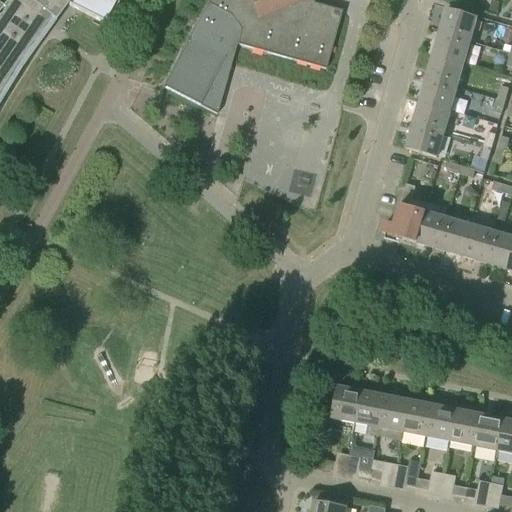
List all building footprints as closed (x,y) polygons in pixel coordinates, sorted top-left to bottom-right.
[(0,90),(6,82),(4,80),(13,66),(22,52),(24,54),(40,32),(42,29),(49,20),(53,23),(67,6),(82,14),(93,20),(101,23),(112,0),(34,0),(32,4),(27,0),(14,0),(10,6),(8,9),(0,19),(0,90)] [(208,0),(206,4),(162,88),(216,116),(230,67),(236,46),(324,71),(341,12),(313,5),(311,0),(208,0)] [(498,4),(492,2),(489,12),(495,14),(498,4)] [(446,10),(439,34),(471,43),(477,19),(446,10)] [(510,54),(511,54),(511,27),(506,26),(501,47),(511,50),(510,54)] [(439,34),(433,56),(464,65),(471,43),(439,34)] [(464,65),(433,56),(426,79),(457,88),(464,65)] [(426,79),(419,103),(451,112),(457,88),(426,79)] [(500,88),(497,101),(505,103),(509,90),(500,88)] [(505,103),(497,101),(493,114),(502,116),(505,103)] [(419,103),(413,126),(444,135),(451,112),(419,103)] [(444,135),(413,126),(406,150),(437,159),(444,135)] [(487,134),(483,147),(492,149),(495,136),(487,134)] [(497,151),(505,153),(509,140),(501,138),(497,151)] [(492,149),(483,147),(480,160),(488,162),(492,149)] [(505,153),(497,151),(494,163),(502,166),(505,153)] [(460,176),(462,168),(449,164),(447,172),(460,176)] [(462,168),(460,176),(473,179),(475,171),(462,168)] [(504,195),(507,187),(494,183),(491,192),(504,195)] [(406,186),(400,206),(409,209),(415,188),(406,186)] [(424,213),(409,209),(400,206),(394,226),(384,223),(381,234),(415,244),(424,213)] [(447,220),(424,213),(415,244),(438,251),(447,220)] [(447,220),(438,251),(461,258),(470,226),(447,220)] [(493,233),(470,226),(461,258),(484,264),(493,233)] [(511,254),(511,238),(493,233),(484,264),(507,271),(511,254)] [(357,425),(362,393),(338,388),(331,420),(357,425)] [(386,397),(362,393),(357,425),(368,427),(366,436),(378,438),(386,397)] [(409,402),(386,397),(378,438),(401,443),(403,434),(409,402)] [(432,407),(409,402),(403,434),(426,438),(432,407)] [(432,407),(426,438),(450,443),(457,407),(442,404),(441,408),(432,407)] [(450,443),(473,448),(479,416),(471,414),(472,410),(457,407),(450,443)] [(479,416),(473,448),(496,452),(503,420),(479,416)] [(505,421),(503,420),(496,452),(511,455),(511,417),(506,416),(505,421)] [(371,471),(370,480),(381,482),(385,463),(373,461),(371,471)] [(334,473),(336,464),(324,462),(322,471),(334,473)] [(409,463),(406,478),(411,479),(418,480),(421,465),(409,463)] [(370,480),(371,471),(359,469),(357,478),(370,480)] [(417,489),(418,480),(411,479),(406,478),(405,487),(417,489)] [(430,483),(418,480),(417,489),(429,492),(430,483)] [(464,499),(465,490),(454,487),(452,496),(464,499)] [(465,490),(464,499),(476,501),(478,492),(465,490)] [(510,508),(511,499),(501,497),(499,506),(510,508)] [(346,511),(347,508),(315,502),(313,511),(309,511),(308,511),(346,511)]
